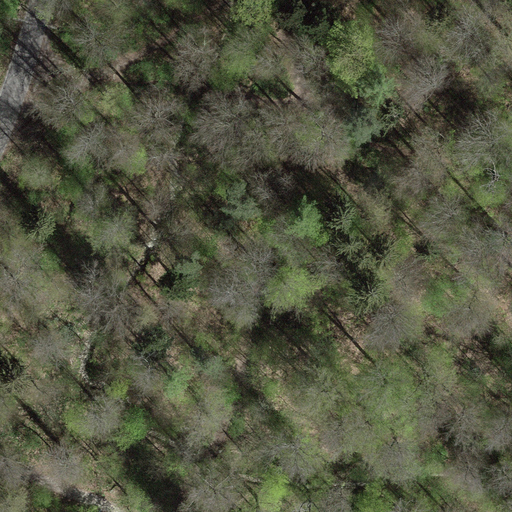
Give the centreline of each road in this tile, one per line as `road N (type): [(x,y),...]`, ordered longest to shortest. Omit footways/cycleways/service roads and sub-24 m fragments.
road 1 (track): [(230,0),(103,79),(21,75)]
road 2 (tertiary): [(42,0),(0,131)]
road 3 (track): [(117,511),(0,462)]
